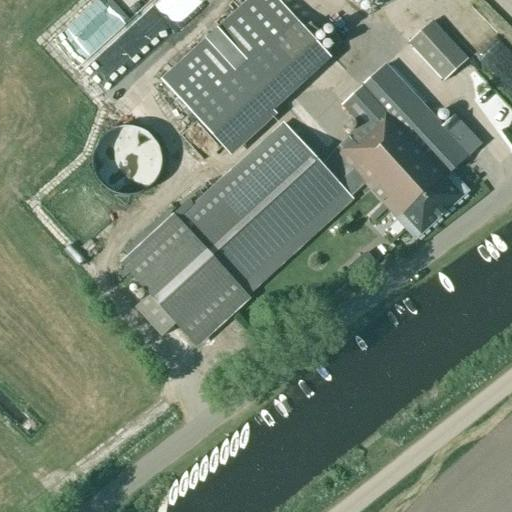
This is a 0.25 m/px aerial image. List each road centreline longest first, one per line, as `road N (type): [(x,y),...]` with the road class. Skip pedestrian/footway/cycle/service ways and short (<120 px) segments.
road 1 (tertiary): [(92,511),(511,187)]
road 2 (unclassified): [(344,511),(511,378)]
